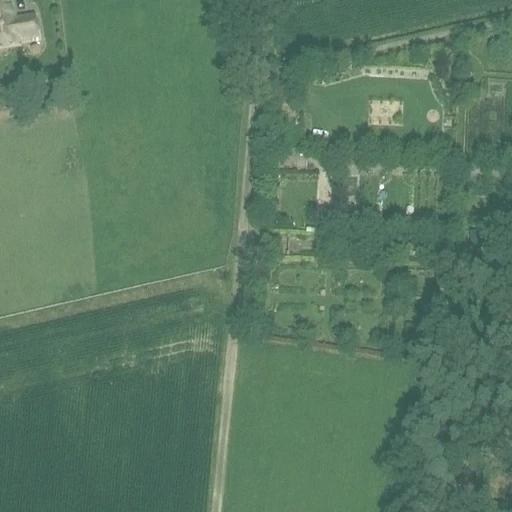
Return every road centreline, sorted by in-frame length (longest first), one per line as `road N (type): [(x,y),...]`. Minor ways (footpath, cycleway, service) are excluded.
road 1 (track): [(214,511),(264,0)]
road 2 (track): [(240,245),(450,253),(511,243)]
road 3 (track): [(511,20),(256,77)]
